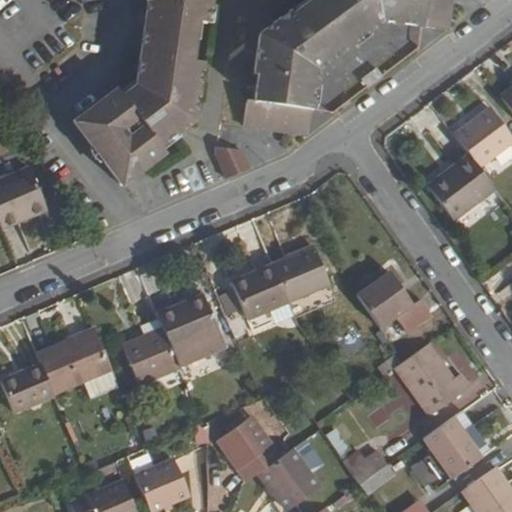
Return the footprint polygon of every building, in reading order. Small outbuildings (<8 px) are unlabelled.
[(147,0),(150,4),(139,89),(125,100),(119,93),(76,126),(123,188),(167,155),(162,148),(195,124),(202,66),(193,64),(199,25),(209,26),(212,0),(147,0)] [(314,0),(295,16),(292,12),(259,39),(254,76),(259,77),(255,102),(248,101),(245,129),(310,137),(310,135),(319,70),(383,22),(449,31),(452,0),(314,0)] [(377,68),(363,79),(369,87),(383,76),(377,68)] [(511,89),(500,98),(511,114),(511,89)] [(488,108),(453,135),(468,155),(477,168),(511,141),(488,108)] [(225,177),(250,166),(239,141),(214,152),(225,177)] [(468,155),(425,186),(451,221),(493,189),(477,168),(468,155)] [(0,177),(0,227),(27,216),(24,209),(41,202),(25,167),(0,177)] [(41,202),(24,209),(27,216),(44,210),(41,202)] [(269,264),(285,301),(327,283),(311,246),(269,264)] [(228,282),(245,319),(286,302),(285,301),(269,264),(228,282)] [(354,294),(378,328),(395,315),(405,329),(429,311),(419,298),(410,304),(387,271),(354,294)] [(237,317),(229,289),(210,295),(219,323),(237,317)] [(155,318),(160,328),(170,351),(216,331),(200,293),(153,313),(155,318)] [(119,345),(136,385),(176,367),(176,365),(170,351),(160,328),(155,318),(138,326),(142,335),(119,345)] [(34,356),(38,365),(51,394),(82,381),(109,369),(92,330),(34,356)] [(392,369),(427,417),(468,388),(458,374),(451,379),(426,345),(402,362),(392,369)] [(0,381),(0,388),(11,415),(52,398),(51,394),(38,365),(0,381)] [(109,369),(82,381),(89,398),(116,386),(109,369)] [(421,439),(450,479),(480,457),(478,453),(487,447),(460,411),(451,417),(421,439)] [(213,443),(245,484),(257,474),(279,459),(246,417),(213,443)] [(339,455),(350,448),(338,427),(326,433),(339,455)] [(257,474),(284,511),(317,489),(290,451),(279,459),(257,474)] [(353,452),(341,462),(348,471),(360,463),(353,452)] [(360,463),(348,471),(358,485),(385,465),(375,452),(360,463)] [(131,479),(146,511),(156,511),(186,498),(169,461),(131,479)] [(460,492),(474,511),(511,511),(511,492),(494,467),(460,492)] [(67,508),(69,511),(132,511),(119,483),(67,508)] [(428,511),(423,499),(397,511),(428,511)]
